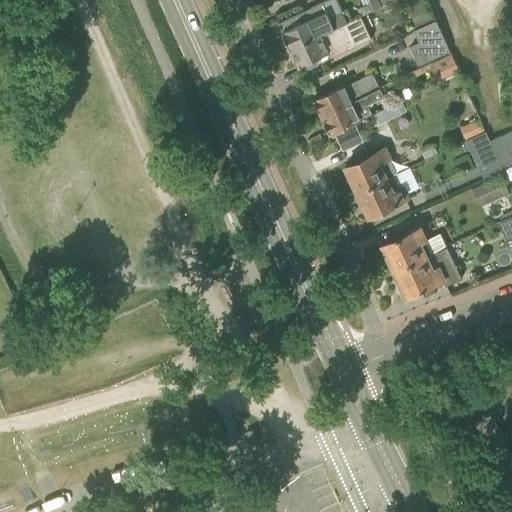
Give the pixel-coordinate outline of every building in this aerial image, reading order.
[(361,0),(364,4),(367,12),(394,0),(361,0)] [(416,27),(432,20),(424,0),(407,8),(416,27)] [(350,19),(346,10),(330,18),(322,2),(309,8),(278,23),(290,49),(350,19)] [(290,49),(298,66),(329,52),(331,55),(370,37),(360,16),(350,19),(290,49)] [(418,65),(428,60),(450,50),(437,20),(433,21),(432,20),(416,27),(417,28),(414,31),(419,42),(410,46),(418,65)] [(458,70),(452,54),(430,64),(436,79),(458,70)] [(321,115),(381,88),(380,87),(373,72),(345,86),(345,84),(313,99),(321,115)] [(360,119),(359,118),(371,112),(368,105),(385,97),(381,88),(321,115),(329,133),(360,119)] [(466,141),(467,140),(486,131),(480,118),(460,127),(466,141)] [(502,168),(503,167),(511,163),(511,131),(490,140),(489,141),(502,168)] [(504,171),(503,167),(502,168),(489,141),(490,140),(486,132),(467,140),(485,179),(504,171)] [(385,148),(345,166),(351,178),(349,181),(352,188),(356,189),(357,191),(388,177),(381,162),(390,158),(385,148)] [(481,206),(510,193),(501,176),(473,188),(481,206)] [(363,204),(368,216),(408,198),(403,187),(394,191),(388,177),(357,191),(358,194),(356,197),(359,203),(363,204)] [(511,251),(511,216),(499,222),(511,251)] [(390,268),(393,269),(394,271),(427,256),(447,246),(440,233),(426,239),(420,226),(382,244),(388,257),(387,261),(390,268)] [(444,279),(438,267),(433,269),(427,256),(394,271),(395,272),(394,276),(397,283),(400,284),(406,297),(421,290),(424,297),(435,292),(432,285),(444,279)] [(245,432),(250,445),(259,441),(254,428),(245,432)] [(209,448),(217,445),(212,434),(205,437),(209,448)]
